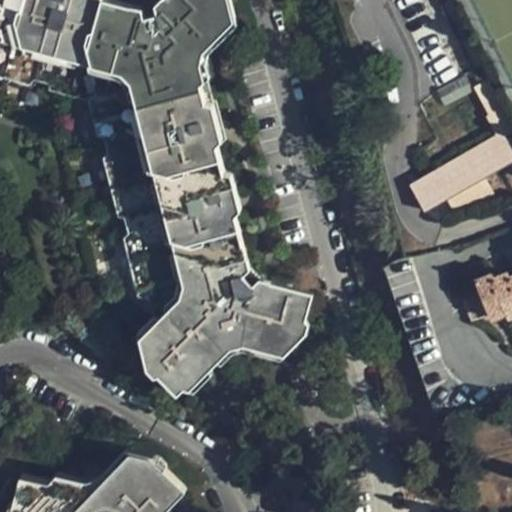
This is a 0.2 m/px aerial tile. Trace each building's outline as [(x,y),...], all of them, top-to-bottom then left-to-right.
[(243,197),(217,81),(213,66),(216,51),(246,12),(233,0),(171,0),(168,1),(164,0),(0,0),(0,80),(9,82),(17,78),(37,84),(39,89),(98,103),(104,132),(111,131),(118,167),(111,167),(120,216),(129,215),(136,250),(128,251),(137,299),(146,298),(153,334),(159,334),(163,346),(153,357),(178,379),(170,388),(192,407),(240,354),(247,352),(284,360),(297,326),(312,330),(314,324),(320,305),(264,288),(256,250),(243,197)] [(213,66),(217,81),(222,76),(220,66),(222,56),(252,17),(249,0),(233,0),(246,12),(216,51),(213,66)] [(475,70),(439,0),(394,0),(438,88),(475,70)] [(427,208),(511,161),(511,155),(498,132),(411,181),(427,208)] [(511,274),(507,277),(505,272),(490,278),(488,273),(475,278),(478,285),(461,292),(470,314),(485,309),(487,313),(500,308),(502,314),(511,310),(511,274)] [(178,379),(153,357),(149,354),(145,357),(162,396),(192,421),(241,365),(253,360),(286,368),(316,339),(319,327),(314,324),(312,330),(297,326),(284,360),(247,352),(240,354),(192,407),(170,388),(178,379)] [(174,511),(196,491),(193,485),(171,466),(163,475),(140,452),(91,498),(15,479),(9,505),(24,510),(23,511),(174,511)]
